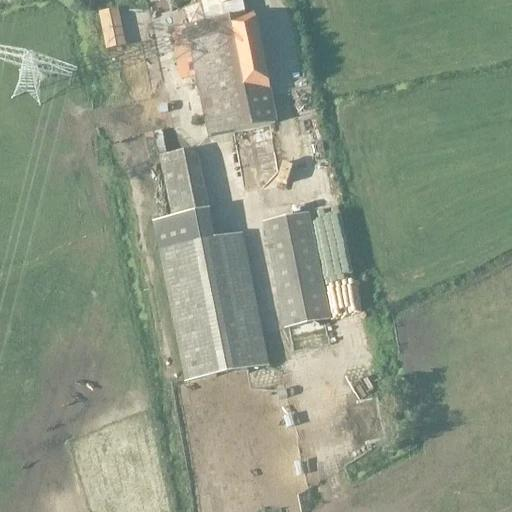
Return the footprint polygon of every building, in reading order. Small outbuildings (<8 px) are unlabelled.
[(199,0),(204,24),(185,28),(191,61),(207,137),(250,128),(249,128),(273,123),(252,16),(241,18),(237,0),(199,0)] [(123,45),(116,9),(96,13),(104,49),(123,45)] [(185,28),(168,31),(175,64),(191,61),(185,28)] [(207,216),(194,151),(158,158),(171,224),(207,216)] [(306,215),(262,224),(260,224),(281,331),(290,329),(292,338),(320,333),(318,324),(328,322),(306,215)] [(240,236),(218,240),(155,252),(181,385),(266,368),(240,236)] [(349,357),(297,367),(304,402),(327,398),(328,400),(356,394),(349,357)] [(340,410),(358,454),(378,445),(360,402),(340,410)]
